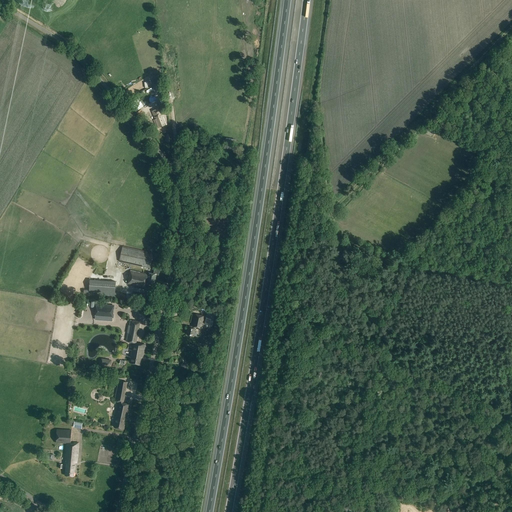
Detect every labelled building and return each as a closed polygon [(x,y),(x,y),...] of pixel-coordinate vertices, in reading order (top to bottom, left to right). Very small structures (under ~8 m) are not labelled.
[(154,90),(163,89),(162,77),(153,78),(154,90)] [(135,96),(128,102),(133,109),(138,105),(136,103),(139,101),(135,96)] [(159,128),(165,125),(162,117),(163,116),(160,108),(152,112),(159,128)] [(143,121),(147,119),(144,115),(145,114),(141,109),(137,113),(143,121)] [(438,125),(431,122),(429,125),(428,124),(426,129),(435,133),(438,125)] [(150,269),(154,253),(123,246),(119,262),(150,269)] [(159,275),(160,271),(155,269),(154,273),(149,272),(148,274),(131,270),(128,284),(146,288),(147,283),(154,284),(156,274),(159,275)] [(115,297),(116,281),(90,280),(89,290),(84,290),(84,295),(115,297)] [(95,311),(95,316),(113,317),(113,313),(112,312),(112,310),(114,310),(114,305),(96,304),(95,309),(96,309),(96,311),(95,311)] [(196,315),(193,327),(188,326),(186,335),(193,336),(193,335),(195,336),(197,335),(197,333),(196,332),(194,332),(195,328),(200,330),(203,317),(196,315)] [(139,327),(129,325),(127,333),(128,333),(130,333),(131,333),(132,334),(137,334),(139,327)] [(132,334),(131,333),(130,333),(128,333),(127,333),(126,341),(128,341),(129,342),(133,342),(131,355),(130,363),(140,364),(141,358),(143,358),(145,345),(143,344),(141,344),(140,345),(139,345),(138,345),(138,343),(136,343),(135,343),(137,334),(132,334)] [(101,358),(100,365),(111,367),(112,360),(101,358)] [(129,417),(132,405),(124,403),(128,382),(121,381),(117,402),(118,402),(114,423),(116,423),(115,427),(124,429),(127,417),(129,417)] [(57,430),(56,443),(67,443),(71,444),(71,442),(72,430),(57,430)] [(79,443),(71,442),(71,444),(67,443),(64,475),(74,476),(75,463),(77,463),(79,443)]
